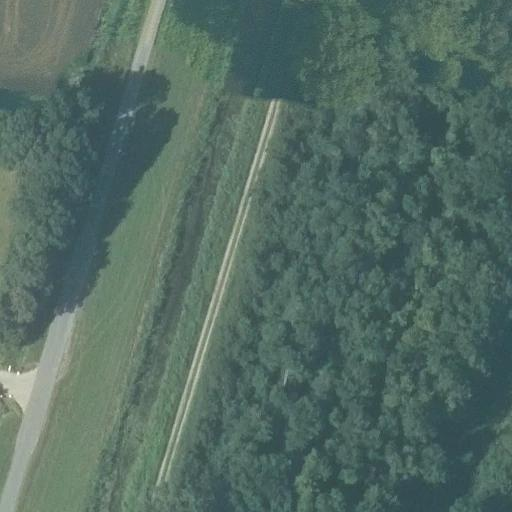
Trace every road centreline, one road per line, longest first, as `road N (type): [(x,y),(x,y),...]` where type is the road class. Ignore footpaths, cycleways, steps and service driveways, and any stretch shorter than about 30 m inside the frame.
road 1 (track): [(151,511),(305,0)]
road 2 (unclassified): [(4,511),(158,0)]
road 3 (track): [(511,85),(345,0)]
